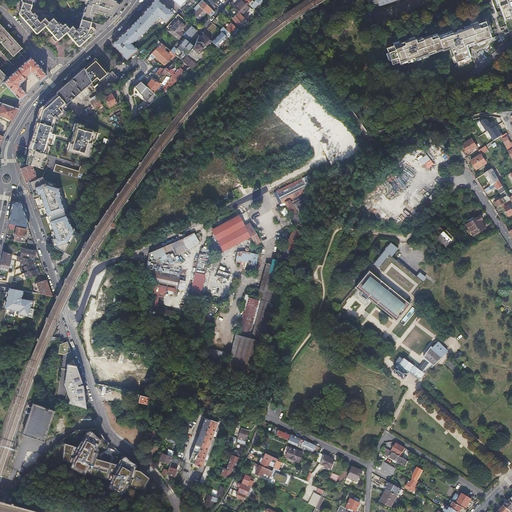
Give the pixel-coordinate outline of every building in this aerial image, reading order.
[(90,21),(92,12),(111,17),(120,3),(112,0),(74,0),(85,3),(81,19),(90,21)] [(126,59),(138,51),(135,47),(135,48),(131,44),(135,41),(137,44),(149,33),(156,22),(160,19),(165,23),(173,14),(157,0),(154,0),(140,16),(136,21),(111,43),(126,59)] [(254,0),(264,8),(267,4),(262,0),(254,0)] [(511,22),(511,0),(497,0),(505,22),(511,19),(511,22)] [(199,3),(198,4),(207,13),(209,14),(211,17),(216,13),(203,1),(200,4),(199,3)] [(22,2),(18,14),(36,34),(44,26),(55,38),(56,39),(57,39),(58,39),(65,33),(77,46),(95,31),(94,30),(95,30),(92,27),(88,26),(90,21),(81,19),(80,19),(78,27),(79,27),(78,31),(76,32),(70,26),(67,29),(62,24),(59,26),(58,24),(56,26),(54,23),(55,22),(52,18),(50,20),(46,15),(42,14),(35,20),(28,11),(30,4),(29,4),(22,2)] [(198,4),(196,3),(194,6),(198,10),(194,14),(201,20),(207,13),(198,4)] [(250,9),(252,7),(249,4),(248,3),(241,10),(247,16),(250,13),(252,14),(253,13),(250,9)] [(392,45),(393,46),(386,49),(387,53),(386,54),(388,61),(390,61),(392,65),(399,63),(399,64),(406,61),(407,63),(442,50),(443,52),(450,49),(456,63),(457,63),(458,66),(470,61),(469,58),(470,58),(466,46),(469,45),(472,44),(473,45),(476,44),(477,44),(484,42),(484,41),(491,39),(489,34),(491,33),(490,32),(494,30),(489,16),(495,14),(490,3),(487,4),(483,5),(484,9),(483,10),(485,17),(482,19),(479,20),(478,20),(444,32),(437,35),(436,34),(415,41),(414,39),(400,44),(399,43),(392,45)] [(187,5),(181,11),(185,14),(191,7),(188,4),(187,5)] [(63,14),(33,5),(32,6),(35,7),(34,9),(41,11),(41,9),(52,12),(52,14),(70,19),(70,17),(73,18),(73,16),(63,14)] [(239,15),(234,21),(239,26),(243,23),(244,24),(246,22),(239,15)] [(223,34),(231,42),(234,39),(231,37),(238,29),(232,24),(233,23),(228,18),(226,20),(225,20),(222,22),(223,24),(221,25),(226,30),(223,34)] [(175,26),(170,32),(173,35),(179,27),(182,24),(178,21),(174,25),(175,26)] [(0,42),(8,34),(0,24),(0,42)] [(191,26),(183,35),(188,38),(189,37),(191,39),(197,31),(191,26)] [(179,27),(173,35),(176,38),(183,30),(179,27)] [(224,42),(228,45),(231,42),(223,34),(222,33),(213,43),(218,48),(224,42)] [(0,42),(11,54),(20,46),(8,34),(0,42)] [(199,37),(195,48),(193,50),(198,54),(212,42),(205,35),(201,38),(199,37)] [(171,53),(183,63),(187,58),(188,57),(192,51),(191,50),(194,46),(186,40),(177,50),(173,47),(170,51),(171,53)] [(167,49),(162,44),(158,48),(152,55),(147,60),(151,64),(156,59),(155,58),(158,56),(167,64),(171,59),(175,63),(170,68),(174,72),(183,63),(171,53),(169,55),(164,51),(167,49)] [(11,54),(12,56),(15,54),(21,48),(20,46),(11,54)] [(21,48),(15,54),(18,56),(20,54),(24,51),(21,48)] [(24,58),(26,61),(29,57),(27,55),(24,51),(20,54),(24,58)] [(203,62),(208,58),(204,52),(198,57),(203,62)] [(7,78),(0,69),(0,102),(16,108),(18,103),(19,99),(25,93),(45,75),(29,57),(26,61),(7,78)] [(187,58),(183,63),(186,66),(189,69),(192,72),(197,67),(187,58)] [(88,66),(84,69),(88,76),(91,83),(96,78),(100,82),(110,75),(109,74),(95,59),(95,60),(88,66)] [(174,78),(179,79),(182,76),(186,72),(189,69),(186,66),(181,70),(174,78)] [(56,94),(57,95),(66,105),(67,104),(91,83),(88,76),(84,69),(77,75),(56,94)] [(155,69),(150,73),(167,77),(170,71),(166,69),(164,71),(161,69),(160,70),(155,69)] [(167,77),(150,73),(141,82),(145,85),(151,80),(155,76),(165,79),(167,77)] [(166,88),(167,90),(170,87),(179,79),(174,78),(173,78),(166,88)] [(155,92),(155,93),(161,84),(152,80),(147,87),(155,92)] [(155,92),(147,87),(140,93),(146,100),(155,92)] [(40,154),(44,155),(47,145),(50,146),(54,135),(51,134),(56,120),(58,121),(65,113),(62,110),(66,106),(66,105),(57,95),(49,103),(41,110),(37,121),(32,135),(28,149),(29,150),(30,150),(40,154)] [(97,95),(90,99),(96,111),(103,106),(97,95)] [(111,95),(104,99),(109,107),(116,103),(111,95)] [(0,102),(0,114),(11,121),(17,108),(16,108),(0,102)] [(257,108),(250,113),(255,121),(262,116),(257,108)] [(69,147),(67,153),(74,156),(74,155),(79,157),(85,160),(87,155),(91,144),(93,145),(97,135),(92,134),(93,133),(83,129),(83,128),(76,125),(74,130),(68,147),(69,147)] [(498,125),(495,127),(500,136),(503,134),(498,125)] [(507,138),(505,134),(500,137),(510,158),(511,159),(511,160),(511,146),(510,143),(510,144),(507,138)] [(477,148),(472,140),(463,145),(468,154),(477,148)] [(481,154),(488,150),(485,145),(478,150),(481,154)] [(41,170),(46,155),(44,155),(40,154),(30,150),(25,165),(30,166),(41,170)] [(487,164),(481,156),(471,162),(477,170),(487,164)] [(451,161),(443,167),(448,172),(455,167),(451,161)] [(23,177),(25,183),(29,182),(35,180),(30,166),(25,165),(19,163),(20,168),(23,177)] [(82,182),(83,182),(87,176),(89,170),(81,167),(79,173),(55,166),(53,173),(65,177),(70,179),(82,182)] [(309,174),(274,193),(281,207),(286,205),(297,226),(302,223),(300,219),(304,217),(302,213),(304,212),(303,210),(307,208),(303,199),(304,193),(302,189),(314,183),(312,179),(323,173),(320,167),(314,170),(313,169),(308,172),(309,174)] [(67,220),(61,202),(63,201),(61,197),(59,191),(59,189),(55,188),(56,184),(54,184),(44,181),(43,177),(35,180),(29,182),(29,183),(28,183),(31,192),(32,191),(34,197),(38,195),(40,200),(42,199),(44,204),(43,205),(47,216),(49,216),(47,217),(50,225),(51,225),(55,238),(53,239),(56,247),(58,248),(58,249),(70,257),(77,245),(74,236),(72,234),(73,232),(72,229),(70,224),(71,223),(69,219),(67,220)] [(503,195),(507,193),(499,181),(485,190),(486,192),(490,189),(490,190),(494,187),(494,186),(495,186),(498,190),(499,190),(503,195)] [(511,200),(509,198),(508,196),(504,198),(495,203),(498,208),(511,200)] [(353,206),(349,201),(345,201),(343,206),(344,210),(346,214),(350,214),(353,211),(353,206)] [(9,224),(16,225),(28,227),(20,204),(13,202),(9,224)] [(252,238),(256,245),(257,247),(262,244),(251,223),(249,220),(243,223),(240,217),(213,230),(216,238),(214,243),(218,256),(252,238)] [(469,224),(467,226),(473,237),(486,230),(481,222),(483,220),(481,217),(475,220),(474,218),(468,222),(469,224)] [(17,228),(14,240),(23,242),(24,242),(26,230),(17,228)] [(275,293),(281,271),(282,268),(287,270),(295,254),(293,252),(303,234),(295,229),(284,249),(280,262),(273,261),(271,265),(267,264),(257,300),(263,301),(252,339),(236,335),(226,372),(253,379),(259,362),(272,316),(276,316),(281,304),(283,295),(275,293)] [(440,230),(437,233),(442,237),(437,242),(445,249),(446,250),(455,241),(446,233),(444,234),(440,230)] [(442,237),(437,233),(433,237),(437,242),(442,237)] [(145,269),(148,269),(151,270),(152,284),(156,285),(177,290),(179,280),(180,277),(179,276),(183,252),(199,244),(195,235),(186,240),(182,239),(160,248),(148,254),(147,261),(145,269)] [(437,242),(436,243),(444,250),(445,249),(437,242)] [(373,265),(378,269),(389,255),(391,257),(397,249),(390,243),(386,248),(386,247),(384,250),(373,265)] [(24,257),(34,259),(36,250),(22,247),(21,253),(25,254),(24,257)] [(3,252),(0,269),(8,271),(12,254),(3,252)] [(255,271),(256,265),(258,257),(238,253),(236,263),(238,266),(240,266),(240,268),(255,271)] [(195,273),(202,275),(206,256),(199,254),(195,273)] [(26,278),(27,278),(40,275),(38,268),(35,269),(33,263),(36,263),(34,259),(24,257),(18,255),(17,260),(20,261),(22,267),(20,268),(22,274),(24,273),(26,278)] [(378,269),(412,296),(420,286),(423,281),(419,278),(418,278),(403,266),(404,266),(397,261),(396,261),(391,257),(389,255),(378,269)] [(218,271),(217,277),(228,280),(230,274),(218,271)] [(409,304),(368,271),(354,288),(360,293),(360,294),(361,295),(364,298),(367,300),(368,300),(369,300),(397,320),(409,304)] [(195,273),(191,292),(201,294),(205,275),(202,275),(195,273)] [(41,294),(52,297),(47,280),(37,283),(38,285),(36,286),(38,290),(39,289),(41,294)] [(179,280),(177,290),(183,291),(185,282),(179,280)] [(5,297),(7,297),(6,300),(4,300),(3,307),(5,307),(4,308),(18,311),(17,314),(20,315),(20,317),(24,317),(25,316),(32,317),(33,309),(32,309),(33,301),(31,301),(31,300),(22,298),(23,291),(9,288),(8,292),(6,292),(5,297)] [(248,298),(238,335),(251,338),(261,302),(248,298)] [(99,307),(105,309),(108,301),(101,299),(99,307)] [(154,308),(150,307),(148,316),(180,324),(182,315),(154,308)] [(403,326),(416,310),(413,307),(400,323),(403,326)] [(67,342),(60,344),(59,354),(63,355),(71,352),(67,342)] [(426,362),(423,365),(420,368),(414,363),(413,365),(414,366),(403,359),(403,360),(399,358),(395,363),(399,366),(398,366),(394,372),(405,381),(409,374),(418,381),(427,373),(436,366),(444,358),(444,357),(449,351),(439,343),(434,350),(433,349),(424,361),(426,362)] [(212,346),(207,364),(220,368),(225,349),(212,346)] [(77,366),(67,364),(64,384),(70,399),(69,403),(86,408),(83,385),(77,366)] [(172,366),(170,375),(179,377),(180,373),(184,374),(185,369),(172,366)] [(152,399),(149,398),(140,396),(139,403),(150,405),(152,399)] [(32,404),(23,434),(44,441),(53,411),(32,404)] [(203,467),(216,432),(219,424),(206,419),(189,463),(193,464),(192,467),(197,469),(199,466),(203,467)] [(267,423),(262,422),(258,430),(259,430),(263,432),(267,423)] [(241,426),(238,436),(249,441),(253,431),(241,426)] [(287,439),(286,442),(296,447),(299,439),(300,438),(290,434),(289,435),(284,433),(281,431),(272,427),(269,431),(287,439)] [(98,440),(88,431),(79,449),(64,445),(62,458),(71,461),(70,467),(84,475),(86,472),(111,479),(109,488),(122,495),(127,484),(143,489),(149,479),(139,472),(132,470),(134,466),(124,458),(119,466),(93,459),(98,440)] [(299,439),(296,447),(312,453),(313,450),(312,450),(311,451),(307,449),(308,447),(302,444),(303,441),(299,439)] [(312,450),(313,450),(315,446),(303,441),(302,444),(308,447),(307,449),(311,451),(312,450)] [(390,451),(392,452),(400,457),(405,448),(396,442),(390,451)] [(246,445),(242,444),(239,450),(234,448),(232,453),(240,457),(246,445)] [(382,447),(379,453),(394,462),(395,461),(389,457),(392,452),(390,451),(382,447)] [(290,448),(286,457),(299,463),(304,454),(290,448)] [(395,461),(394,462),(403,467),(407,461),(400,457),(392,452),(389,457),(395,461)] [(161,453),(158,460),(168,463),(170,456),(161,453)] [(232,453),(229,462),(236,465),(240,457),(232,453)] [(277,459),(265,453),(263,459),(272,463),(275,464),(273,468),(277,470),(278,470),(280,464),(275,462),(277,459)] [(320,462),(319,463),(330,468),(334,460),(323,455),(320,462)] [(175,459),(171,458),(167,471),(166,474),(174,476),(177,466),(173,465),(175,459)] [(263,459),(262,459),(260,464),(267,468),(268,465),(271,466),(272,463),(263,459)] [(395,469),(381,460),(377,466),(392,475),(395,469)] [(236,465),(229,462),(226,467),(226,468),(233,471),(236,465)] [(272,471),(255,463),(254,466),(257,467),(255,473),(266,478),(267,474),(270,475),(272,471)] [(351,466),(346,477),(356,481),(360,471),(351,466)] [(206,467),(197,486),(203,488),(212,468),(206,467)] [(226,468),(223,467),(220,475),(229,478),(233,471),(226,468)] [(423,471),(417,467),(412,477),(418,481),(423,471)] [(286,483),(288,476),(272,473),(271,480),(286,483)] [(331,473),(328,481),(335,483),(338,476),(331,473)] [(245,476),(241,484),(249,488),(253,480),(245,476)] [(385,486),(383,488),(397,496),(401,490),(380,478),(378,482),(385,486)] [(417,482),(412,479),(410,484),(408,483),(405,489),(413,493),(416,487),(415,487),(417,482)] [(241,484),(234,481),(231,487),(236,489),(238,486),(239,487),(237,492),(245,495),(248,497),(249,492),(247,491),(249,488),(241,484)] [(208,493),(205,503),(212,506),(215,499),(217,500),(221,498),(225,486),(221,485),(216,495),(213,494),(213,495),(208,493)] [(397,496),(383,488),(381,492),(384,494),(380,501),(390,507),(397,496)] [(245,495),(237,492),(234,490),(231,495),(243,500),(244,498),(245,495)] [(314,493),(308,504),(315,508),(316,505),(319,499),(320,497),(314,493)] [(466,508),(472,499),(462,494),(461,496),(456,494),(452,500),(457,503),(466,508)] [(352,499),(348,507),(353,510),(357,511),(361,504),(352,499)] [(463,510),(464,508),(455,503),(453,502),(450,508),(456,511),(459,511),(461,509),(463,510)]
